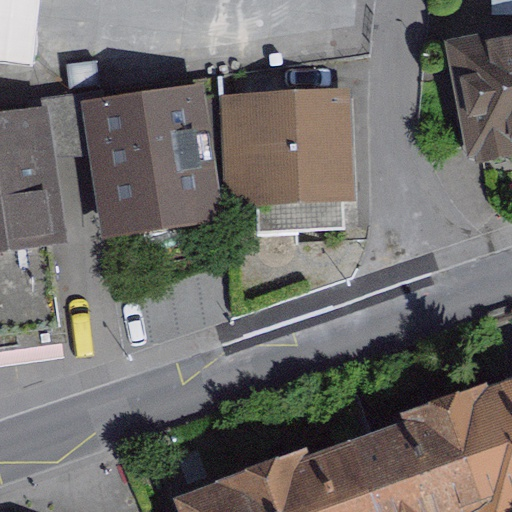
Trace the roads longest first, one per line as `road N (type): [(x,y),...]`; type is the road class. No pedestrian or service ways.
road 1 (residential): [(440,301),(0,460)]
road 2 (residential): [(440,301),(399,155),(394,95),(403,0)]
